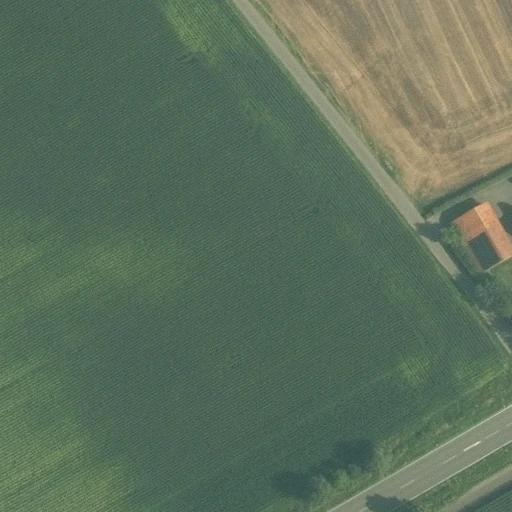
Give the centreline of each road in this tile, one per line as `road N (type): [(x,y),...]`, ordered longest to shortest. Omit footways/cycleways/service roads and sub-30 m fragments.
road 1 (unclassified): [(511,339),(241,0)]
road 2 (primary): [(511,422),(358,511)]
